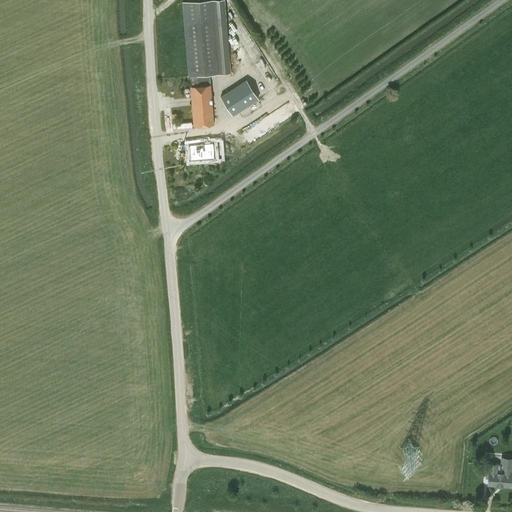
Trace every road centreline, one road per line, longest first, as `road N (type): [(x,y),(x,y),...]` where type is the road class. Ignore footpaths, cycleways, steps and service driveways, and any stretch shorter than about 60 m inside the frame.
road 1 (unclassified): [(168,237),(504,0)]
road 2 (unclassified): [(168,237),(148,0)]
road 3 (unclassified): [(399,511),(239,463),(182,460)]
road 4 (unclassified): [(182,460),(168,237)]
